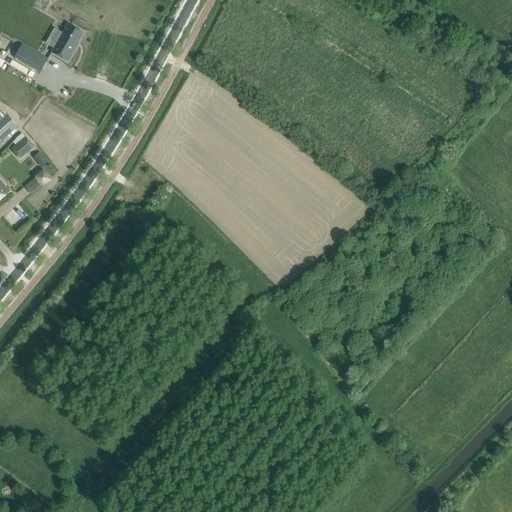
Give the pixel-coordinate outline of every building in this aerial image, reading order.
[(54,48),(51,52),(68,61),(77,45),(76,45),(83,32),(68,24),(63,32),(63,33),(62,34),(58,41),(54,48)] [(21,46),(15,57),(40,72),(47,61),(21,46)] [(0,119),(0,142),(18,126),(7,113),(0,119)] [(34,147),(26,137),(12,148),(20,159),(34,147)] [(36,177),(25,186),(31,194),(42,185),(50,178),(44,170),(36,177)] [(0,199),(10,191),(0,179),(0,199)]
